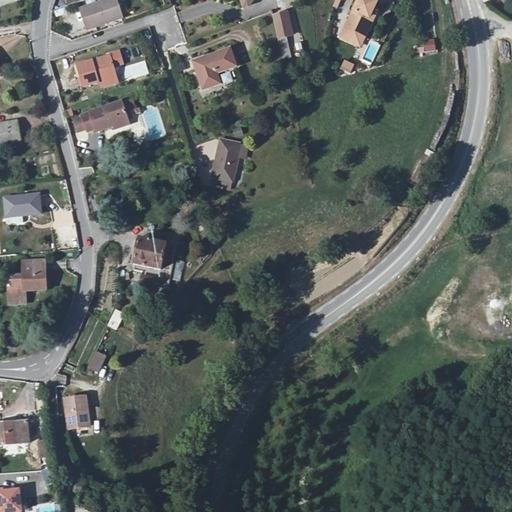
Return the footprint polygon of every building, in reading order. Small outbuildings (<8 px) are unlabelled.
[(112,0),(83,10),(90,30),(124,19),(117,0),(112,0)] [(362,0),(344,34),(357,41),(363,31),(365,30),(370,33),(376,23),(372,20),(381,5),(386,2),(384,0),(362,0)] [(278,17),(282,37),(295,32),(289,14),(278,17)] [(344,34),(342,38),(361,50),(370,33),(365,30),(363,31),(357,41),(344,34)] [(416,53),(436,52),(435,42),(416,43),(416,53)] [(80,66),(88,89),(121,78),(117,65),(127,61),(122,47),(112,51),(113,55),(80,66)] [(195,62),(206,91),(241,79),(231,50),(195,62)] [(344,60),(340,69),(350,74),(354,64),(344,60)] [(85,117),(91,132),(99,128),(101,133),(131,121),(123,102),(85,117)] [(0,124),(0,146),(23,142),(19,121),(0,124)] [(222,143),(214,179),(236,184),(245,149),(222,143)] [(7,200),(10,219),(45,214),(42,195),(7,200)] [(148,242),(141,271),(173,277),(183,239),(175,238),(174,241),(160,239),(159,244),(148,242)] [(32,304),(31,293),(51,291),(48,261),(26,263),(27,277),(12,278),(14,305),(32,304)] [(87,367),(99,372),(106,355),(94,350),(87,367)] [(67,400),(71,431),(92,428),(89,397),(67,400)] [(0,424),(0,446),(30,443),(28,421),(0,424)] [(41,443),(42,457),(50,456),(49,443),(41,443)] [(42,470),(46,483),(53,480),(49,468),(42,470)] [(0,511),(21,511),(20,487),(0,487),(0,511)]
